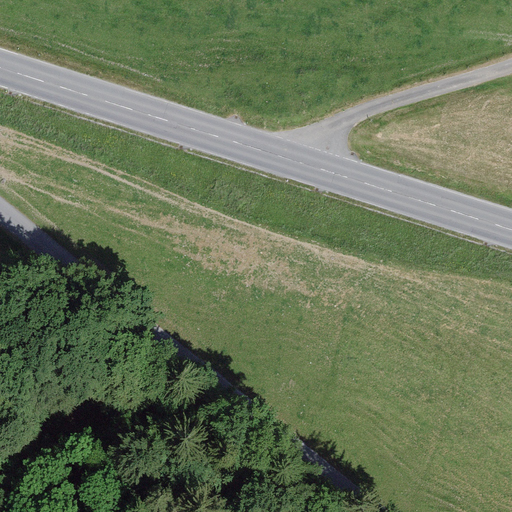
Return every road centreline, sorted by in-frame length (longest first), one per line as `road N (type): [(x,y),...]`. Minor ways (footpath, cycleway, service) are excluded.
road 1 (primary): [(0,67),(511,229)]
road 2 (tertiary): [(0,205),(376,511)]
road 3 (track): [(0,455),(244,410)]
